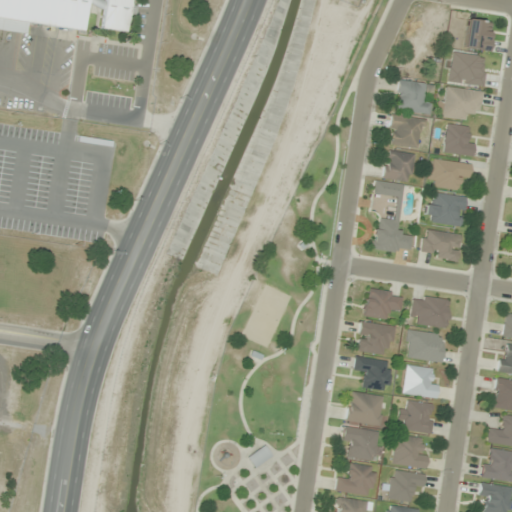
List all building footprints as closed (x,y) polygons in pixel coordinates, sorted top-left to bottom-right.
[(81,31),(84,0),(0,0),(0,29),(24,33),(25,24),(81,31)] [(126,32),(129,0),(104,0),(102,29),(126,32)] [(486,52),(491,23),(467,19),(462,48),(486,52)] [(422,102),(425,83),(397,79),(393,110),(428,115),(430,103),(422,102)] [(481,92),(440,87),(436,116),(466,120),(467,111),(478,112),(481,92)] [(420,149),(424,119),(390,115),(386,144),(420,149)] [(472,139),(464,139),(464,125),(444,125),(444,155),(472,155),(472,139)] [(408,183),(414,155),(386,150),(381,177),(408,183)] [(426,186),(457,190),(458,180),(468,181),(470,164),(430,159),(426,186)] [(371,249),(408,254),(411,234),(396,233),(402,185),(374,181),(372,194),(395,196),(392,219),(375,217),(371,249)] [(429,222),(460,227),(465,197),(434,192),(433,202),(426,201),(424,214),(430,215),(429,222)] [(460,235),(423,229),(419,255),(455,261),(460,235)] [(362,316),(387,320),(389,310),(399,312),(401,294),(366,288),(362,316)] [(443,329),(448,301),(414,295),(408,322),(443,329)] [(356,352),(382,355),(383,346),(392,347),(394,326),(359,322),(356,352)] [(440,363),(444,335),(407,330),(403,357),(440,363)] [(391,361),(354,358),(353,368),(362,369),(360,389),(388,391),(391,361)] [(436,398),(437,380),(429,379),(430,368),(405,366),(403,395),(436,398)] [(511,410),(511,379),(495,378),(491,408),(511,410)] [(345,422),(379,426),(383,395),(348,392),(345,422)] [(429,433),(433,404),(407,400),(402,429),(429,433)] [(485,443),(511,446),(511,416),(500,415),(498,427),(488,425),(485,443)] [(373,461),(377,431),(344,426),(341,447),(348,448),(346,457),(373,461)] [(426,451),(418,449),(419,438),(396,435),(392,464),(424,468),(426,451)] [(253,469),(271,456),(263,445),(245,458),(253,469)] [(511,480),(511,450),(483,450),(483,480),(511,480)] [(374,466),(347,464),(346,475),(337,474),(335,492),(372,496),(374,466)] [(387,499),(409,502),(411,484),(421,485),(423,474),(391,469),(387,499)] [(506,511),(511,488),(478,482),(476,494),(484,495),(481,511),(506,511)] [(364,511),(366,501),(334,497),(331,511),(364,511)]
